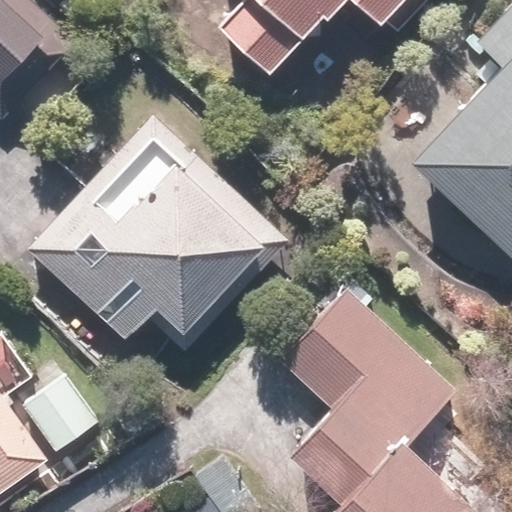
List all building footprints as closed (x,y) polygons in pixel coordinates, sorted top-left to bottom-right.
[(83,36),(43,0),(0,0),(0,108),(5,114),(83,36)] [(243,0),(233,10),(287,66),(357,0),(397,0),(413,16),(429,0),(243,0)] [(511,72),(437,147),(511,223),(511,72)] [(294,230),(171,106),(45,237),(142,336),(187,292),(209,315),(294,230)] [(473,385),(364,277),(295,345),(272,321),(228,365),(359,497),(343,511),(511,511),(511,510),(430,428),(473,385)] [(0,493),(113,414),(78,365),(21,405),(0,374),(0,493)]
